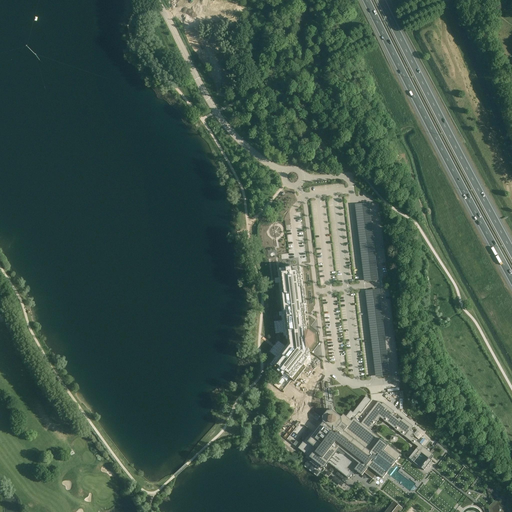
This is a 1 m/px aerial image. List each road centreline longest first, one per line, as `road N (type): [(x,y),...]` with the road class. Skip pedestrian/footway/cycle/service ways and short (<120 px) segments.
road 1 (motorway): [(366,0),(511,279)]
road 2 (motorway): [(511,252),(381,0)]
road 3 (unclassified): [(154,0),(222,121),(284,173)]
